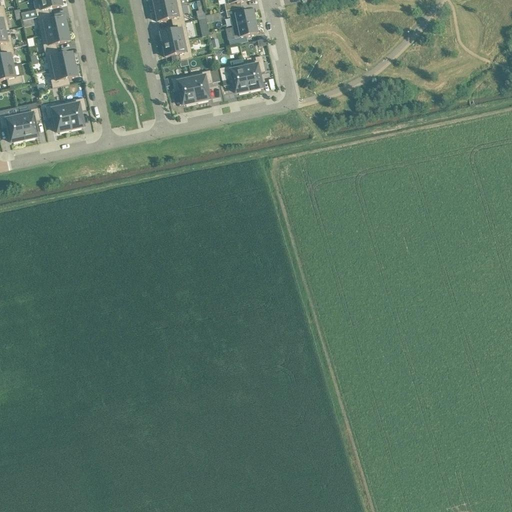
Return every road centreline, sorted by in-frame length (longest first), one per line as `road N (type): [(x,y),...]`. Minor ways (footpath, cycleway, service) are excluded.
road 1 (residential): [(271,0),(291,104),(163,132)]
road 2 (residential): [(78,0),(108,144)]
road 3 (residential): [(163,132),(134,0)]
